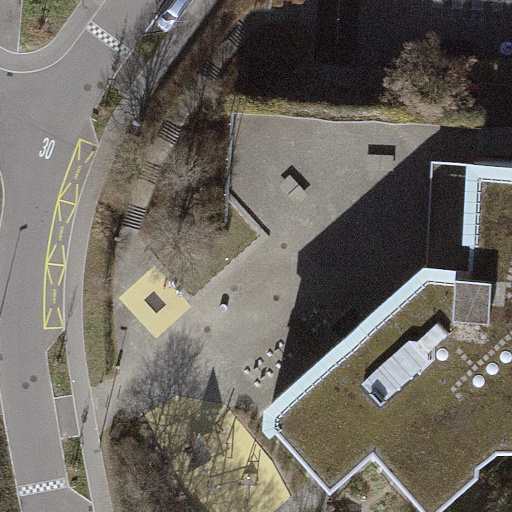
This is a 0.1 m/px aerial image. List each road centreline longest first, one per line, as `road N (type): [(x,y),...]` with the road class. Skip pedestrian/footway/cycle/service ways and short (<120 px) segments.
road 1 (residential): [(63,511),(35,366),(56,145)]
road 2 (residential): [(56,145),(84,84),(143,0)]
